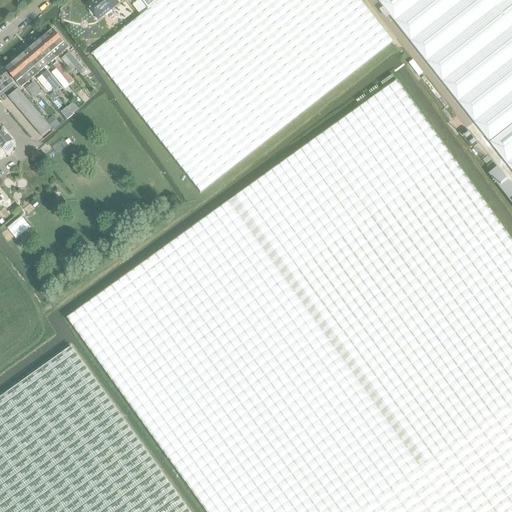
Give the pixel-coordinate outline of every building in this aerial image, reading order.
[(119,4),(116,0),(94,0),(87,6),(98,20),(119,4)] [(161,0),(149,10),(92,55),(201,193),(393,43),(359,0),(161,0)] [(141,0),(149,10),(161,0),(141,0)] [(511,0),(376,0),(489,144),(511,172),(511,0)] [(53,30),(47,35),(62,53),(68,48),(53,30)] [(47,35),(41,40),(56,58),(62,53),(47,35)] [(41,40),(35,45),(50,63),(56,58),(41,40)] [(35,45),(29,50),(44,68),(50,63),(35,45)] [(29,50),(23,54),(39,73),(44,68),(29,50)] [(68,54),(65,56),(73,66),(75,68),(81,75),(85,72),(69,53),(68,54)] [(23,54),(18,59),(33,77),(39,73),(23,54)] [(65,56),(61,60),(71,72),(75,68),(73,66),(65,56)] [(18,59),(12,64),(27,83),(33,77),(18,59)] [(57,63),(53,67),(56,70),(69,86),(73,83),(57,63)] [(21,88),(27,83),(12,64),(6,69),(21,88)] [(0,92),(13,82),(2,69),(0,70),(0,92)] [(56,70),(51,74),(65,90),(69,86),(56,70)] [(47,72),(42,76),(51,86),(51,87),(51,88),(56,94),(60,91),(61,91),(59,88),(60,88),(60,87),(47,71),(47,72)] [(380,83),(384,88),(396,80),(392,74),(380,83)] [(42,76),(37,80),(46,90),(47,91),(51,88),(51,87),(51,86),(42,76)] [(153,256),(67,319),(168,459),(206,511),(511,511),(511,241),(497,222),(396,81),(304,148),(153,256)] [(33,83),(30,86),(38,96),(41,93),(33,83)] [(30,86),(26,89),(34,99),(38,96),(30,86)] [(53,131),(54,131),(46,122),(17,89),(8,97),(42,137),(51,129),(53,131)] [(73,103),(67,108),(68,109),(71,112),(72,114),(73,114),(78,109),(73,103)] [(53,116),(46,122),(54,131),(60,125),(53,116)] [(0,202),(3,200),(0,196),(0,148),(1,149),(2,148),(5,152),(7,152),(13,147),(13,145),(10,141),(12,140),(0,125),(0,202)] [(460,134),(471,148),(477,143),(466,129),(460,134)] [(482,159),(487,155),(478,144),(473,148),(482,159)] [(486,164),(491,160),(488,156),(483,160),(486,164)] [(492,162),(487,166),(490,170),(495,166),(492,162)] [(511,185),(497,167),(489,174),(511,203),(511,185)] [(34,200),(30,204),(35,209),(39,205),(34,200)] [(18,206),(10,213),(15,218),(22,211),(18,206)] [(21,218),(7,230),(15,239),(29,228),(21,218)] [(189,511),(165,477),(71,347),(0,398),(0,511),(189,511)]
